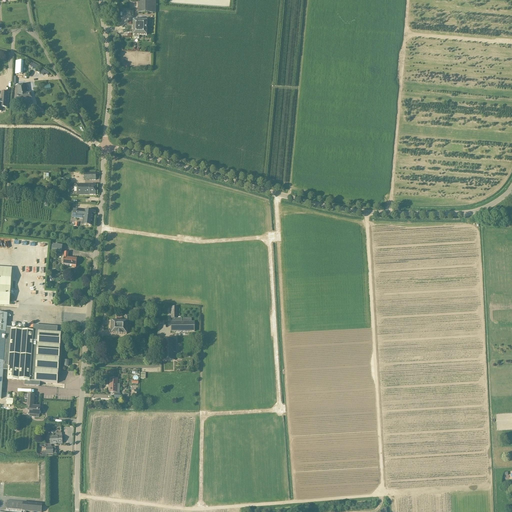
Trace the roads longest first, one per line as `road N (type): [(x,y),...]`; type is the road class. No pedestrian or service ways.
road 1 (track): [(366,212),(381,493),(190,509),(76,496)]
road 2 (unclassified): [(119,148),(366,212),(473,212),(507,192)]
road 3 (unclassified): [(76,511),(105,146)]
road 4 (track): [(199,415),(203,246),(98,229)]
road 5 (track): [(389,212),(407,0)]
road 6 (residential): [(0,32),(25,29),(39,40),(92,139),(105,146)]
road 7 (unclassified): [(105,146),(102,0)]
